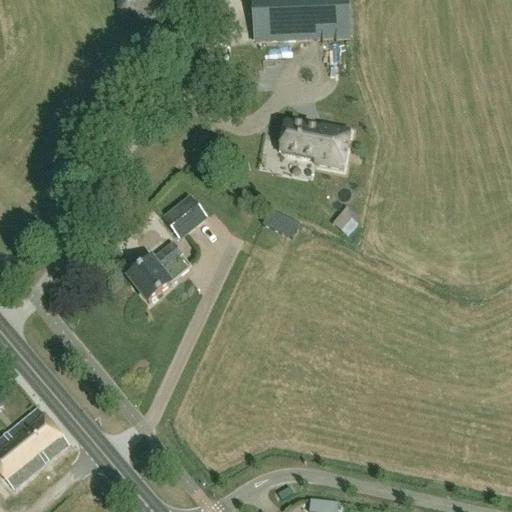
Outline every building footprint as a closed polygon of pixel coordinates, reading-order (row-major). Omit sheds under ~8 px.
[(128,23),(181,15),(180,0),(118,0),(118,1),(119,14),(128,23)] [(253,0),(256,45),(350,41),(348,0),(253,0)] [(287,126),(281,157),(316,164),(315,167),(343,173),(350,135),(323,129),(322,133),(287,126)] [(181,244),(208,223),(190,200),(163,222),(181,244)] [(287,239),(292,228),(287,226),(289,222),(270,213),(263,229),(287,239)] [(191,271),(182,260),(182,259),(174,248),(154,264),(152,262),(130,280),(149,305),(172,287),(171,287),(191,271)] [(0,494),(5,501),(70,448),(39,412),(0,443),(0,494)] [(338,511),(340,505),(311,502),(310,511),(338,511)]
